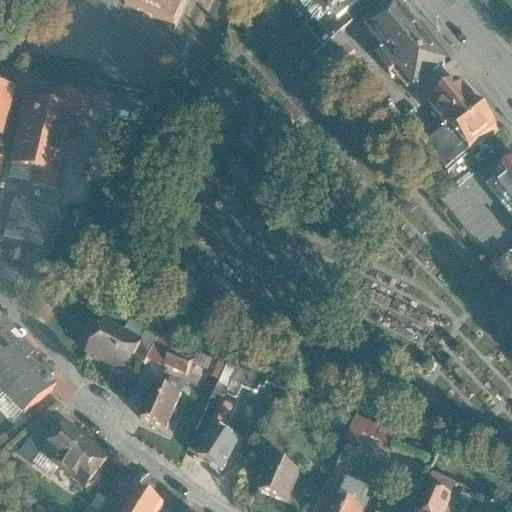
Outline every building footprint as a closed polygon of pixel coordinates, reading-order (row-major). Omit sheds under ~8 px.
[(174,32),(186,0),(124,0),(120,10),(174,32)] [(350,0),(305,0),(324,22),(350,0)] [(420,37),(396,6),(359,34),(383,65),(420,37)] [(444,68),(420,37),(383,65),(407,96),(444,68)] [(17,94),(0,89),(0,192),(6,169),(31,175),(26,192),(55,198),(76,118),(87,120),(91,102),(50,93),(46,108),(22,103),(18,120),(11,118),(17,94)] [(497,133),(461,89),(431,113),(445,132),(423,148),(444,175),(497,133)] [(511,168),(489,188),(511,215),(511,168)] [(0,326),(0,366),(20,349),(0,327),(0,326)] [(144,345),(104,326),(88,360),(127,379),(144,345)] [(0,366),(0,394),(5,400),(39,372),(20,349),(0,366)] [(193,363),(170,353),(164,368),(186,378),(193,363)] [(39,372),(5,400),(23,421),(56,392),(39,372)] [(164,434),(178,403),(153,393),(140,424),(164,434)] [(216,423),(227,427),(234,408),(223,404),(216,423)] [(359,445),(368,421),(355,417),(346,441),(359,445)] [(113,460),(64,427),(53,442),(40,461),(88,495),(113,460)] [(40,461),(53,442),(40,433),(19,457),(33,468),(40,461)] [(221,476),(237,449),(213,434),(196,461),(221,476)] [(286,509),(299,477),(271,465),(257,497),(286,509)] [(443,511),(449,501),(423,490),(413,511),(443,511)] [(159,511),(161,510),(138,496),(128,511),(159,511)]
